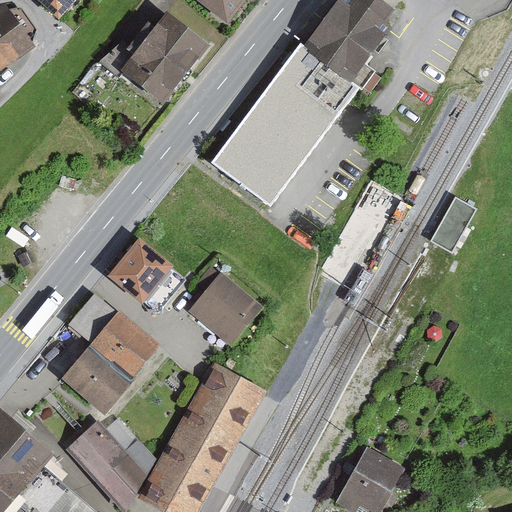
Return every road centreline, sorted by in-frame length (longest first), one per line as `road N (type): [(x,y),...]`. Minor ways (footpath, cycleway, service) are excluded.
road 1 (secondary): [(291,0),(0,356)]
road 2 (track): [(342,301),(271,399),(207,511)]
